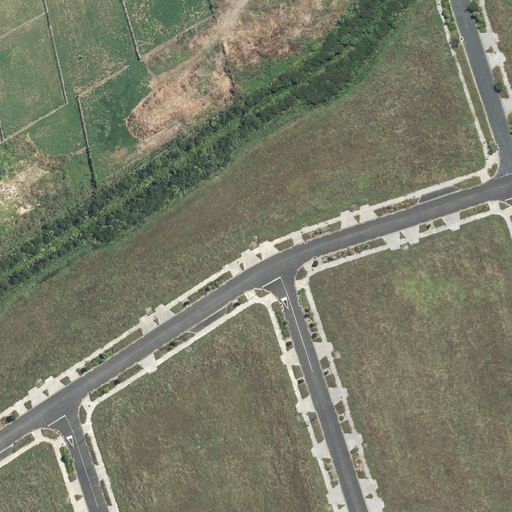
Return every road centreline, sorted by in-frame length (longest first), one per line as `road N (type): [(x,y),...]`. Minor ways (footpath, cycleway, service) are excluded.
road 1 (residential): [(276,262),(356,511)]
road 2 (residential): [(56,401),(276,262)]
road 3 (residential): [(276,262),(511,182)]
road 4 (residential): [(460,0),(511,166)]
